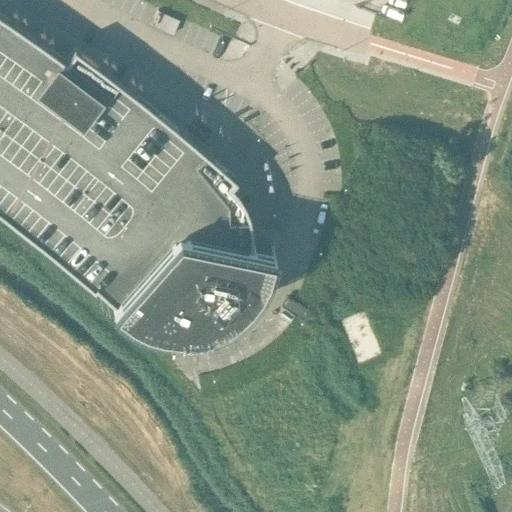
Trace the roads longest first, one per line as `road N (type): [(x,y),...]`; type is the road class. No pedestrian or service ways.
road 1 (secondary): [(98,511),(0,415)]
road 2 (unclassified): [(238,0),(360,42)]
